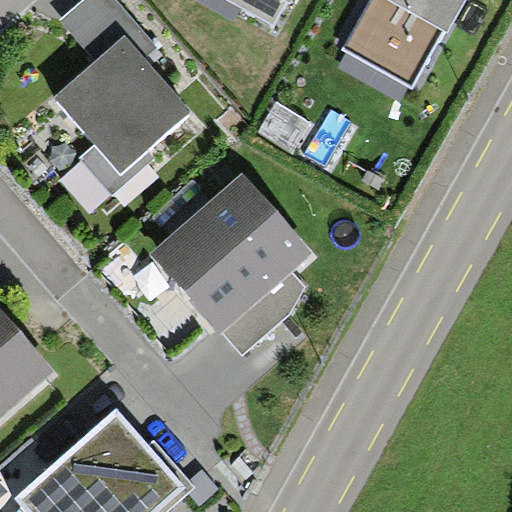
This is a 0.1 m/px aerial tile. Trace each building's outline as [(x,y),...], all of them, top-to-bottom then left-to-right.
[(95,59),(46,100),(108,173),(183,110),(91,0),(89,0),(64,21),(95,59)] [(393,0),(445,29),(461,0),(393,0)] [(303,258),(241,187),(156,259),(218,331),(303,258)] [(0,420),(46,380),(0,327),(0,420)] [(157,511),(179,491),(114,421),(21,507),(25,511),(157,511)]
